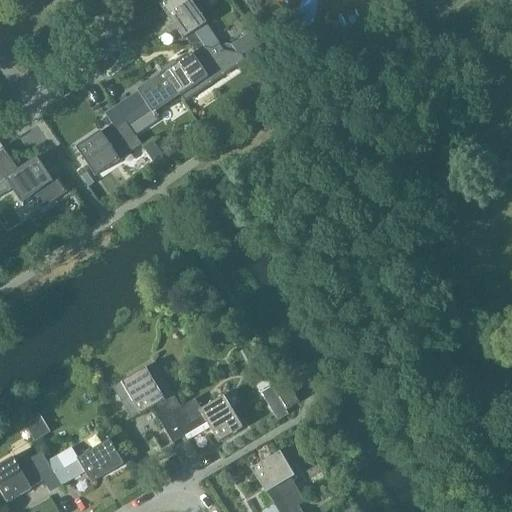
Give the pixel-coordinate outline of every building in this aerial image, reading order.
[(155,0),(165,13),(183,0),(155,0)] [(194,33),(205,48),(208,52),(219,44),(205,25),(206,24),(190,0),(183,0),(165,13),(183,40),(194,33)] [(302,0),(302,2),(298,26),(313,29),(318,0),(302,0)] [(225,45),(219,44),(224,52),(238,55),(250,57),(256,53),(262,49),(258,43),(251,33),(232,47),(225,45)] [(192,55),(165,73),(180,96),(207,78),(206,77),(238,55),(224,52),(219,44),(208,52),(205,48),(193,56),(192,55)] [(126,101),(116,108),(131,129),(134,135),(156,120),(152,114),(180,96),(165,73),(137,92),(138,93),(126,101)] [(131,129),(116,108),(105,115),(113,126),(101,134),(100,133),(77,149),(95,177),(118,161),(108,145),(131,129)] [(144,149),(154,162),(162,157),(153,143),(144,149)] [(3,149),(0,151),(0,197),(11,190),(21,204),(34,195),(43,208),(66,192),(56,179),(52,181),(37,159),(29,164),(18,171),(3,149)] [(217,340),(206,342),(207,352),(219,350),(217,340)] [(121,383),(112,389),(131,418),(139,413),(140,416),(152,409),(173,444),(185,437),(171,415),(181,408),(154,364),(145,369),(121,383)] [(275,391),(287,411),(300,403),(288,384),(275,391)] [(181,408),(171,415),(185,437),(207,424),(218,443),(243,429),(223,396),(201,409),(195,400),(181,408)] [(272,412),(280,424),(289,418),(282,406),(272,412)] [(50,432),(38,413),(23,423),(35,442),(50,432)] [(305,455),(310,452),(314,450),(307,439),(303,441),(298,444),(305,455)] [(44,455),(44,456),(62,486),(84,473),(91,484),(124,465),(109,440),(76,460),(70,450),(58,457),(57,456),(48,461),(44,455)] [(263,511),(289,511),(293,510),(292,508),(304,501),(290,479),(294,476),(280,453),(251,470),(266,494),(267,493),(274,506),(263,511)] [(62,486),(44,456),(41,457),(39,454),(17,467),(12,458),(0,464),(0,492),(8,505),(32,490),(31,489),(43,482),(50,493),(62,486)] [(331,487),(318,494),(322,502),(335,494),(331,487)]
